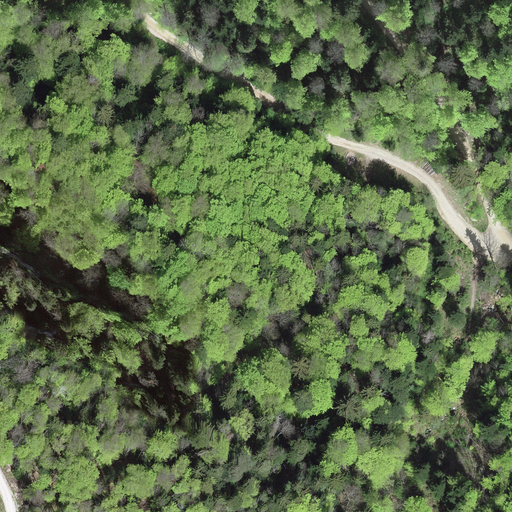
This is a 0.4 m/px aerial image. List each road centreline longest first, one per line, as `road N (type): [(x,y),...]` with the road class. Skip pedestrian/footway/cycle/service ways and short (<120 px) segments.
road 1 (track): [(481,243),(416,171),(316,133),(216,73),(121,0)]
road 2 (track): [(499,241),(467,150),(360,0)]
road 3 (track): [(397,458),(404,430),(437,381),(446,322),(481,243)]
